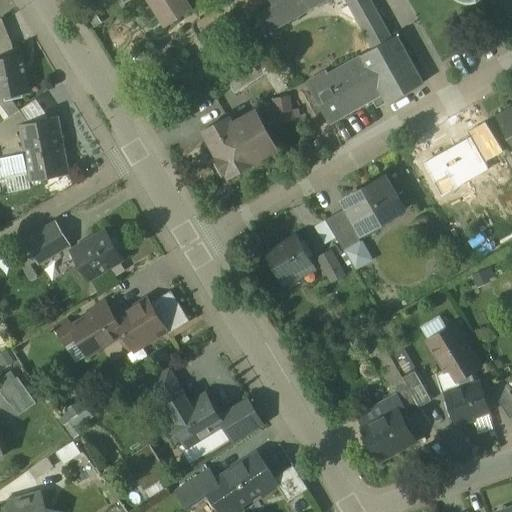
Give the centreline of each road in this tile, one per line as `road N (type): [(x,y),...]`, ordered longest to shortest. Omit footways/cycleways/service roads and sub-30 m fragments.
road 1 (residential): [(511,68),(192,248)]
road 2 (residential): [(355,511),(192,248)]
road 3 (residential): [(139,156),(44,0)]
road 4 (residential): [(139,156),(0,239)]
road 5 (residential): [(511,463),(369,511)]
